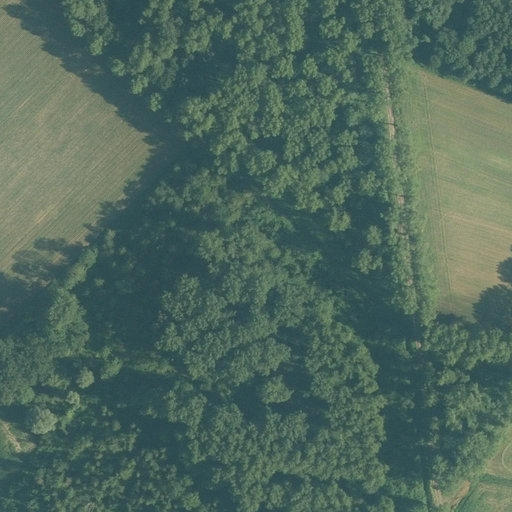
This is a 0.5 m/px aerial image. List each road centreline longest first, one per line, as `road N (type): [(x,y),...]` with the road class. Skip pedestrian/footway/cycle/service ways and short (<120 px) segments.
road 1 (track): [(443,508),(373,0)]
road 2 (track): [(443,508),(511,408)]
